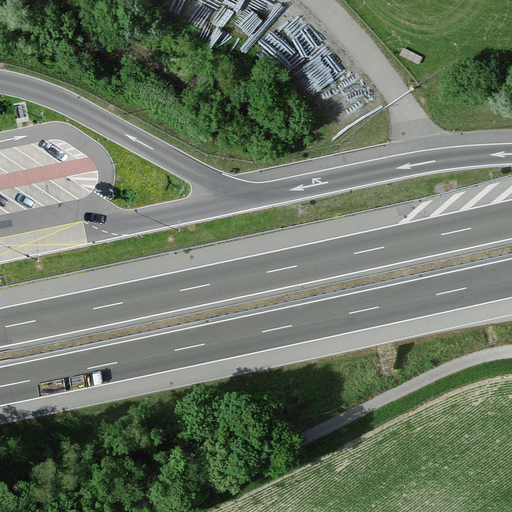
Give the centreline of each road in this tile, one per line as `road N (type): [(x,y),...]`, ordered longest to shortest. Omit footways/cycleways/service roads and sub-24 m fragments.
road 1 (motorway): [(0,386),(511,277)]
road 2 (motorway): [(511,218),(0,327)]
road 3 (track): [(139,511),(428,377),(511,351)]
